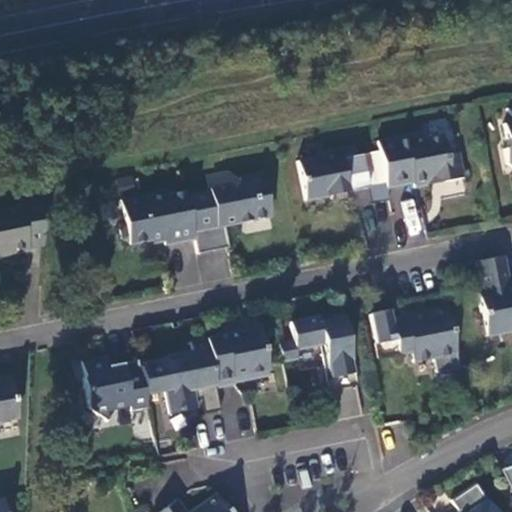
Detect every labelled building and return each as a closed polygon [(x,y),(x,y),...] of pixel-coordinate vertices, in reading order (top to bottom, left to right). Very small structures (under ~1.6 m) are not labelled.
[(511,125),(501,128),(505,148),(501,154),(504,168),(510,172),(511,172),(511,125)] [(376,144),(375,144),(377,152),(383,185),(384,190),(411,185),(412,190),(425,187),(428,181),(436,180),(442,183),(461,180),(456,155),(444,158),(440,138),(420,142),(419,135),(392,140),(393,145),(377,148),(376,144)] [(295,161),(302,201),(325,197),(365,188),(359,155),(352,156),(351,147),(323,153),(323,156),(295,161)] [(377,152),(359,155),(365,188),(383,185),(377,152)] [(206,192),(182,196),(191,241),(193,254),(225,248),(221,226),(267,217),(264,199),(268,192),(261,188),(259,174),(238,178),(230,189),(225,185),(206,189),(206,192)] [(163,247),(191,241),(182,196),(182,194),(167,197),(166,193),(118,203),(122,223),(117,227),(120,242),(126,244),(127,247),(162,240),(163,247)] [(0,271),(15,269),(15,267),(31,263),(31,216),(6,221),(6,224),(0,225),(0,271)] [(491,336),(511,331),(511,285),(507,286),(501,282),(499,275),(503,269),(501,257),(473,263),(479,292),(475,293),(479,313),(487,319),(491,336)] [(458,370),(446,309),(391,319),(389,310),(368,314),(377,359),(398,355),(397,350),(409,348),(412,362),(432,359),(435,374),(458,370)] [(483,337),(491,336),(487,319),(479,313),(483,337)] [(341,315),(341,314),(288,324),(291,343),(293,352),(321,346),(323,356),(319,357),(321,369),(316,370),(320,392),(326,391),(326,393),(355,387),(341,315)] [(257,330),(204,341),(214,390),(233,386),(231,380),(242,377),(243,382),(267,377),(257,330)] [(214,390),(204,341),(188,345),(189,354),(162,360),(167,381),(161,383),(167,416),(194,411),(192,401),(199,400),(202,416),(218,413),(214,390)] [(291,343),(276,346),(280,364),(295,361),(293,352),(291,343)] [(128,414),(145,411),(136,362),(106,368),(104,359),(79,364),(82,379),(80,382),(86,411),(105,424),(114,411),(127,408),(128,414)] [(0,420),(15,417),(8,377),(0,377),(0,420)] [(491,511),(474,486),(449,502),(455,511),(491,511)] [(226,511),(213,496),(192,511),(191,511),(181,511),(175,502),(160,511),(226,511)]
